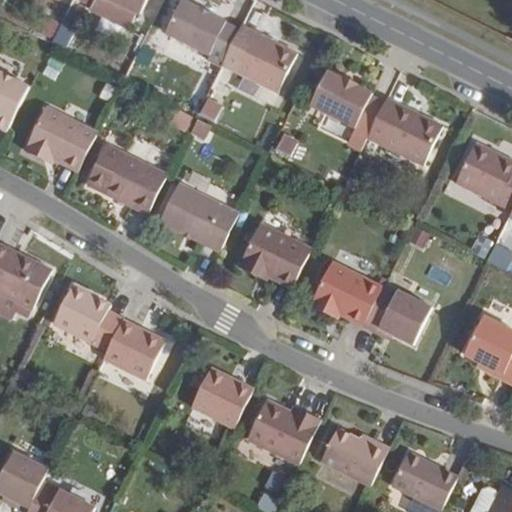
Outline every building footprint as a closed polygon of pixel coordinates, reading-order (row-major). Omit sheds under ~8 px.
[(83,0),(93,5),(91,9),(131,28),(138,14),(142,15),(149,0),(83,0)] [(183,2),(167,35),(211,56),(212,53),(226,60),(240,33),(226,26),(227,23),(183,2)] [(226,60),(223,66),(279,94),(298,55),(242,27),(240,33),(226,60)] [(0,72),(0,128),(9,133),(31,88),(0,72)] [(328,72),(311,107),(356,129),(347,146),(361,154),(368,139),(385,104),(372,97),(373,95),(358,87),(359,85),(344,78),(344,80),(328,72)] [(205,98),(199,116),(214,122),(221,104),(205,98)] [(385,104),(368,139),(424,167),(443,128),(387,100),(385,104)] [(79,172),(99,133),(48,108),(26,152),(44,161),(46,156),(55,160),(79,172)] [(186,131),(192,116),(175,109),(169,125),(186,131)] [(240,130),(245,114),(230,109),(225,125),(240,130)] [(199,121),(193,134),(206,141),(213,127),(199,121)] [(284,137),(277,151),(291,158),(298,144),(284,137)] [(511,161),(477,144),(457,184),(511,211),(511,161)] [(89,186),(149,215),(168,176),(109,146),(89,186)] [(46,156),(44,161),(53,165),(55,160),(46,156)] [(185,186),(206,190),(210,176),(188,172),(185,186)] [(160,224),(220,254),(240,215),(179,186),(160,224)] [(293,290),(312,251),(262,225),(240,269),(258,278),(260,273),(269,278),(293,290)] [(511,249),(495,242),(486,262),(506,271),(511,257),(511,249)] [(53,270),(0,243),(0,293),(33,310),(53,270)] [(341,315),(365,328),(384,289),(333,263),(311,307),(330,316),(332,311),(341,315)] [(269,278),(260,273),(258,278),(267,282),(269,278)] [(113,304),(75,285),(57,323),(110,350),(124,322),(125,320),(109,313),(113,304)] [(384,289),(365,328),(379,335),(382,329),(395,336),(415,346),(433,309),(386,285),(384,289)] [(33,310),(0,293),(0,314),(13,321),(17,313),(28,318),(33,310)] [(341,315),(332,311),(330,316),(339,320),(341,315)] [(511,384),(511,331),(485,318),(466,356),(490,368),(488,373),(511,384)] [(167,343),(124,322),(105,361),(147,382),(167,343)] [(382,329),(379,335),(392,341),(395,336),(382,329)] [(255,390),(212,369),(193,408),(236,429),(255,390)] [(300,466),(322,421),(295,407),(293,413),(268,401),(248,441),(300,466)] [(71,420),(55,412),(46,428),(62,436),(71,420)] [(372,487),(391,449),(377,442),(374,447),(361,440),(339,430),(323,463),(372,487)] [(377,442),(363,435),(361,440),(374,447),(377,442)] [(14,453),(0,482),(0,493),(17,502),(14,507),(23,511),(29,511),(44,482),(50,470),(14,453)] [(442,511),(459,479),(409,455),(393,487),(442,511)] [(29,511),(94,511),(96,509),(44,482),(29,511)] [(492,511),(511,511),(511,491),(505,488),(502,493),(492,511)] [(492,511),(502,493),(492,489),(484,492),(474,511),(492,511)] [(254,509),(262,511),(273,511),(278,501),(261,494),(254,509)]
